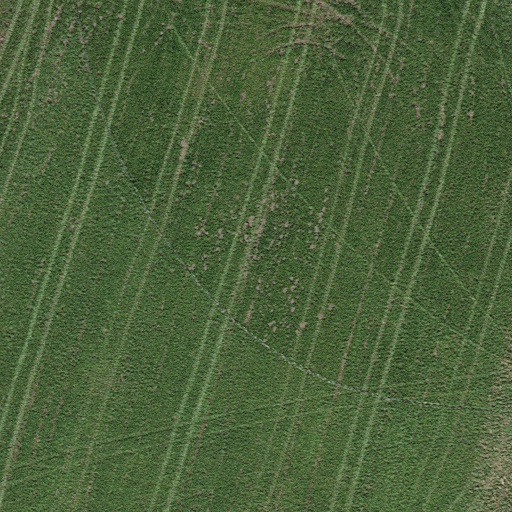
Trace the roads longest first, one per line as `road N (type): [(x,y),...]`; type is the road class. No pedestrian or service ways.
road 1 (motorway): [(448,0),(134,511)]
road 2 (motorway): [(429,511),(511,376)]
